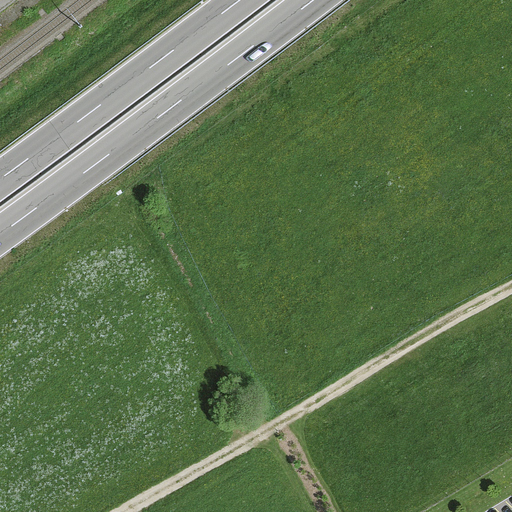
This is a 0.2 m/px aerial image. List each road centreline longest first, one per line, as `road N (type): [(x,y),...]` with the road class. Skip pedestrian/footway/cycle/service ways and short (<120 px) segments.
road 1 (track): [(119,511),(511,286)]
road 2 (motorway): [(0,231),(310,0)]
road 3 (motorway): [(239,0),(0,178)]
